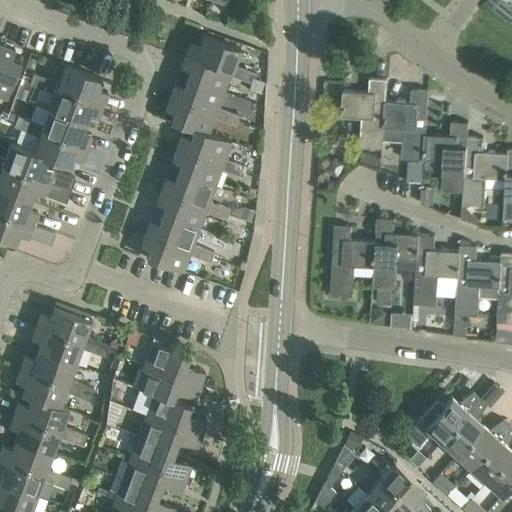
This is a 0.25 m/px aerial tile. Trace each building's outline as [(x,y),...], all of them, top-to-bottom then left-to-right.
[(190,39),(186,51),(253,76),(255,71),(234,63),(240,46),(203,32),(198,46),(190,43),(191,39),(190,39)] [(10,46),(2,43),(0,47),(0,94),(7,97),(21,60),(7,55),(10,46)] [(192,63),(187,76),(224,90),(230,74),(251,81),(253,76),(186,51),(183,60),(192,63)] [(102,77),(65,64),(58,80),(55,87),(102,104),(106,94),(97,91),(102,77)] [(29,83),(41,88),(45,75),(34,71),(29,83)] [(53,92),(47,108),(85,122),(90,108),(100,111),(102,104),(55,87),(58,80),(45,75),(41,88),(53,92)] [(173,86),(170,95),(237,119),(239,114),(218,106),(224,90),(187,76),(182,89),(173,86)] [(251,81),(248,87),(261,92),(265,80),(253,76),(251,81)] [(383,148),(383,138),(386,99),(387,78),(370,76),(369,90),(344,89),(342,115),(362,116),(360,146),(383,148)] [(402,157),(424,158),(426,132),(429,88),(412,87),(411,101),(386,99),(383,138),(403,139),(402,157)] [(176,106),(171,120),(193,128),(194,127),(208,133),(209,132),(214,116),(235,124),(237,119),(170,95),(167,102),(176,106)] [(85,122),(47,108),(41,123),(39,129),(87,147),(90,137),(81,134),(85,122)] [(13,125),(25,130),(29,119),(17,114),(13,125)] [(37,134),(32,150),(48,156),(47,157),(70,165),(75,151),(84,154),(87,147),(39,129),(41,123),(29,119),(25,130),(37,134)] [(441,190),(463,191),(468,135),(469,121),(452,120),(451,133),(426,132),(424,158),(443,160),(441,190)] [(180,137),(176,146),(244,171),(246,165),(225,157),(231,140),(209,132),(208,133),(194,127),(193,128),(189,140),(180,137)] [(462,205),(462,216),(480,223),(481,218),(469,206),(485,207),(486,186),(506,188),(508,151),(483,150),(484,136),(468,135),(463,191),(462,205)] [(10,140),(4,157),(2,163),(49,180),(71,188),(75,176),(52,168),(51,171),(43,168),(47,157),(48,156),(32,150),(32,149),(10,140)] [(183,157),(178,171),(215,185),(221,167),(242,175),(244,171),(176,146),(174,154),(183,157)] [(365,150),(362,159),(379,165),(382,156),(365,150)] [(0,155),(0,187),(32,198),(35,190),(36,185),(45,188),(43,192),(66,201),(71,188),(49,180),(2,163),(4,157),(0,155)] [(407,179),(412,180),(422,180),(424,160),(409,159),(407,179)] [(164,179),(161,189),(228,214),(230,207),(209,200),(215,185),(178,171),(173,183),(164,179)] [(32,198),(0,187),(0,211),(33,224),(36,215),(27,211),(32,198)] [(167,200),(162,214),(199,227),(205,210),(226,218),(228,214),(161,189),(158,196),(167,200)] [(242,205),(238,215),(250,219),(254,209),(242,205)] [(0,236),(16,242),(21,228),(29,231),(27,235),(51,244),(55,232),(33,224),(0,211),(0,236)] [(145,232),(212,257),(215,250),(193,242),(199,227),(162,214),(158,226),(148,222),(145,232)] [(398,257),(417,258),(419,232),(394,231),(395,217),(378,216),(376,239),(375,265),(373,285),(378,286),(377,302),(392,303),(393,287),(396,287),(398,257)] [(356,264),(375,265),(376,239),(352,238),(353,224),(335,223),(331,293),(354,294),(356,264)] [(211,261),(212,257),(145,232),(142,239),(151,243),(146,257),(183,270),(190,253),(211,261)] [(439,294),(458,295),(460,249),(435,247),(436,233),(419,232),(417,258),(414,319),(419,319),(420,303),(438,304),(439,294)] [(480,296),(499,297),(500,285),(501,259),(477,258),(477,244),(460,243),(460,249),(458,295),(457,313),(479,314),(480,296)] [(511,250),(502,250),(501,259),(500,285),(499,297),(498,320),(511,321),(511,250)] [(40,315),(36,324),(83,341),(80,346),(92,351),(96,339),(85,335),(91,318),(54,304),(49,318),(40,315)] [(83,341),(36,324),(33,332),(43,335),(38,348),(75,361),(80,346),(83,341)] [(132,327),(127,339),(136,343),(140,330),(132,327)] [(110,344),(96,339),(92,351),(105,356),(106,354),(113,357),(114,352),(108,350),(110,344)] [(152,341),(144,363),(200,384),(205,371),(193,367),(192,371),(184,368),(189,354),(152,341)] [(75,361),(38,348),(33,361),(24,358),(21,366),(67,383),(64,390),(76,394),(80,382),(69,378),(75,361)] [(135,385),(153,392),(154,391),(172,398),(173,397),(177,385),(185,388),(184,392),(196,397),(200,384),(144,363),(135,385)] [(67,383),(21,366),(18,375),(27,378),(22,392),(31,395),(31,394),(59,405),(59,404),(64,390),(67,383)] [(80,382),(76,394),(88,399),(93,387),(80,382)] [(436,400),(406,433),(418,444),(431,431),(441,440),(480,396),(473,390),(458,401),(452,396),(443,406),(436,400)] [(154,391),(153,392),(146,412),(203,433),(207,421),(196,416),(194,421),(186,418),(191,404),(173,397),(172,398),(154,391)] [(31,394),(31,395),(26,407),(17,404),(14,412),(60,430),(58,435),(70,439),(74,428),(62,424),(68,407),(59,404),(59,405),(31,394)] [(441,440),(456,453),(483,423),(477,418),(487,402),(480,396),(441,440)] [(60,430),(14,412),(11,421),(20,424),(16,436),(52,450),(58,435),(60,430)] [(146,412),(138,434),(175,448),(180,434),(188,437),(186,442),(198,446),(203,433),(146,412)] [(456,453),(471,467),(510,423),(503,417),(489,428),(483,423),(456,453)] [(471,467),(486,480),(511,450),(511,449),(507,445),(511,436),(511,425),(510,423),(471,467)] [(74,428),(70,439),(83,444),(87,433),(74,428)] [(350,430),(344,443),(356,449),(362,436),(350,430)] [(138,434),(130,455),(187,476),(191,463),(180,459),(178,463),(170,460),(175,448),(138,434)] [(52,450),(16,436),(10,450),(1,447),(0,450),(0,455),(44,471),(42,478),(54,482),(58,471),(46,466),(52,450)] [(344,443),(334,463),(343,469),(348,463),(356,454),(355,453),(344,443)] [(501,494),(509,485),(511,481),(511,450),(486,480),(501,494)] [(44,471),(0,455),(0,465),(4,467),(0,478),(0,479),(36,493),(42,478),(44,471)] [(130,455),(122,477),(159,491),(164,477),(172,480),(170,485),(182,489),(187,476),(130,455)] [(381,477),(420,511),(434,511),(431,509),(419,494),(425,488),(395,461),(381,477)] [(327,477),(324,481),(330,486),(343,470),(334,463),(327,477)] [(58,471),(54,482),(67,487),(71,476),(58,471)] [(114,498),(114,499),(149,511),(173,511),(176,506),(164,502),(163,506),(154,503),(159,491),(122,477),(116,493),(109,490),(107,495),(114,498)] [(420,511),(381,477),(368,492),(391,511),(420,511)] [(36,493),(0,479),(0,504),(22,511),(37,511),(30,509),(36,493)] [(324,481),(315,499),(322,505),(335,490),(330,486),(324,481)] [(391,511),(368,492),(355,506),(360,511),(391,511)] [(470,499),(463,507),(468,511),(485,511),(487,510),(472,496),(470,499)] [(149,511),(114,499),(109,511),(149,511)]
